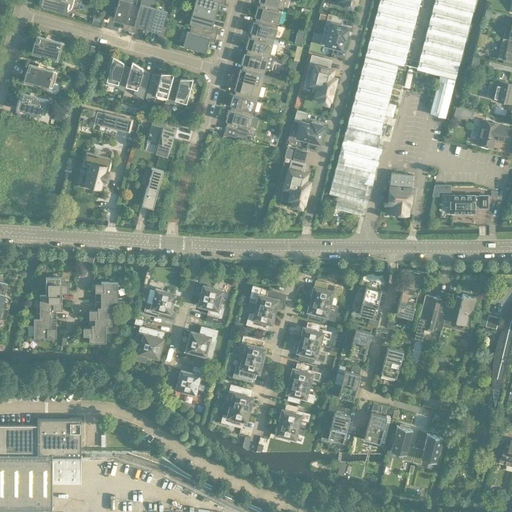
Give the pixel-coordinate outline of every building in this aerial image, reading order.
[(41,0),(40,5),(64,12),(65,10),(67,10),(69,9),(70,8),(71,6),(72,0),(41,0)] [(117,0),(116,7),(115,7),(115,6),(114,7),(114,9),(114,11),(113,12),(114,11),(115,11),(113,16),(113,18),(112,20),(124,23),(122,29),(128,31),(135,5),(132,4),(132,2),(126,0),(117,0)] [(225,0),(195,0),(193,8),(213,14),(215,15),(218,2),(224,4),(225,0)] [(257,0),(258,1),(260,1),(282,7),(286,9),(288,0),(257,0)] [(378,0),(328,193),(361,202),(377,140),(397,64),(403,66),(420,0),(378,0)] [(434,0),(416,69),(439,75),(429,113),(440,116),(445,117),(475,0),(434,0)] [(282,7),(260,1),(259,6),(257,5),(253,16),(256,17),(256,16),(278,23),(282,7)] [(139,6),(135,5),(128,31),(134,32),(136,26),(147,29),(153,7),(140,4),(139,6)] [(167,11),(153,7),(147,29),(158,32),(157,38),(163,40),(170,15),(166,14),(167,11)] [(213,14),(193,8),(189,23),(191,24),(190,28),(216,35),(217,28),(211,26),(215,15),(213,14)] [(489,19),(491,10),(485,9),(483,18),(489,19)] [(340,48),(343,38),(345,39),(348,28),(346,27),(346,26),(341,25),(342,17),(328,14),(320,43),(340,48)] [(256,16),(256,17),(254,21),(252,21),(249,32),(251,32),(274,38),(277,25),(280,26),(281,24),(278,23),(256,16)] [(216,35),(190,28),(189,31),(187,30),(182,46),(192,48),(192,49),(191,49),(192,50),(194,50),(195,50),(197,51),(196,50),(196,49),(204,52),(208,39),(214,41),(216,35)] [(251,32),(250,37),(248,36),(247,40),(245,47),(247,48),(269,54),(273,41),(276,42),(277,39),(274,38),(251,32)] [(492,39),(490,35),(479,33),(476,43),(479,47),(492,39)] [(58,50),(61,50),(63,43),(37,36),(36,41),(34,41),(31,51),(45,55),(45,56),(54,62),(56,58),(58,50)] [(502,38),(497,59),(511,62),(511,40),(508,39),(502,38)] [(275,55),(272,55),(269,54),(247,48),(246,53),(244,52),(240,63),(243,64),(243,63),(265,69),(271,71),(275,55)] [(330,100),(335,77),(331,76),(333,69),(328,68),(330,60),(311,55),(304,83),(317,86),(314,96),(319,97),(318,101),(327,104),(328,99),(330,100)] [(112,56),(111,59),(106,80),(116,83),(115,85),(116,86),(122,89),(124,90),(125,86),(130,68),(130,67),(122,65),(123,62),(112,56)] [(473,56),(469,71),(475,72),(479,58),(473,56)] [(132,61),(131,65),(130,67),(130,68),(125,86),(135,89),(134,93),(135,93),(140,96),(143,97),(150,73),(142,71),(142,68),(132,61)] [(261,85),(264,72),(265,69),(243,63),(243,64),(241,68),(239,68),(236,78),(261,85)] [(46,90),(48,87),(51,78),(53,79),(55,71),(30,64),(28,70),(26,69),(23,80),(37,84),(37,85),(46,90)] [(156,94),(166,97),(171,79),(173,73),(160,73),(160,76),(152,73),(146,96),(148,96),(154,96),(155,97),(156,94)] [(179,81),(171,79),(166,97),(165,101),(167,102),(174,102),(175,100),(186,103),(191,81),(192,78),(180,78),(179,81)] [(256,101),(260,85),(261,85),(236,78),(234,85),(233,89),(235,90),(234,94),(256,101)] [(490,81),(487,96),(492,97),(492,98),(511,103),(511,83),(496,79),(496,82),(490,81)] [(38,118),(40,115),(43,106),(45,107),(47,99),(22,92),(20,98),(18,98),(15,108),(29,112),(29,113),(38,118)] [(253,114),(256,101),(234,94),(232,94),(229,105),(231,105),(230,110),(255,117),(256,114),(253,114)] [(455,106),(452,119),(459,121),(461,115),(472,118),(474,111),(455,106)] [(258,118),(255,117),(230,110),(228,109),(225,120),(227,121),(223,134),(236,137),(237,133),(246,136),(249,126),(255,127),(258,118)] [(318,142),(323,127),(321,127),(322,125),(311,122),(310,124),(304,122),(306,112),(296,110),(293,120),(300,122),(296,137),(318,142)] [(104,113),(101,125),(119,129),(116,143),(125,146),(128,132),(131,120),(104,113)] [(151,124),(147,138),(158,141),(155,152),(167,156),(174,130),(165,128),(167,121),(153,118),(151,124)] [(498,124),(482,120),(476,143),(492,147),(494,137),(498,138),(498,139),(508,142),(511,129),(497,126),(498,124)] [(83,174),(81,181),(84,181),(84,183),(85,183),(85,185),(91,187),(92,185),(100,187),(102,181),(105,182),(108,171),(106,171),(109,159),(91,154),(89,165),(86,175),(83,174)] [(303,203),(309,181),(305,180),(306,173),(302,171),(304,164),(291,160),(289,168),(288,168),(283,188),(291,190),(288,199),(292,201),(291,205),(301,208),(302,203),(303,203)] [(152,208),(163,170),(151,167),(152,168),(142,205),(152,208)] [(391,172),(388,196),(387,204),(392,204),(391,213),(407,214),(408,205),(409,206),(413,174),(391,172)] [(474,195),(449,195),(449,212),(458,213),(474,213),(474,206),(479,206),(479,196),(474,196),(474,195)] [(487,195),(479,195),(479,196),(479,206),(479,207),(487,207),(487,195)] [(68,292),(68,284),(68,283),(62,283),(62,277),(45,277),(45,294),(60,294),(60,292),(68,292)] [(326,289),(327,283),(315,280),(313,286),(326,289)] [(0,281),(0,306),(8,309),(11,298),(10,298),(4,294),(7,283),(0,281)] [(117,301),(117,281),(100,281),(100,283),(94,283),(94,291),(96,291),(96,301),(111,301),(117,301)] [(223,307),(218,306),(222,290),(203,285),(198,304),(209,307),(207,313),(220,317),(223,307)] [(278,299),(266,296),(258,294),(260,288),(253,286),(250,297),(257,298),(255,306),(274,311),(278,299)] [(313,286),(310,298),(323,302),(329,303),(331,296),(339,298),(342,289),(334,287),(333,291),(326,289),(313,286)] [(374,317),(379,297),(381,290),(365,286),(359,313),(374,317)] [(417,290),(402,286),(395,313),(411,317),(417,290)] [(151,304),(146,303),(143,312),(157,316),(158,310),(170,312),(175,293),(155,288),(151,304)] [(470,313),(475,297),(462,293),(461,297),(456,296),(454,305),(447,303),(443,322),(450,324),(449,326),(454,327),(456,318),(466,320),(465,325),(465,326),(469,312),(470,313)] [(62,309),(62,303),(62,301),(60,301),(60,294),(45,294),(39,294),(39,318),(54,318),(54,309),(62,309)] [(443,322),(447,303),(448,302),(441,301),(441,299),(435,298),(435,297),(425,294),(414,336),(421,338),(423,329),(433,331),(434,328),(440,330),(438,338),(439,339),(443,322)] [(308,311),(306,318),(325,323),(326,318),(333,320),(335,313),(327,311),(329,303),(323,302),(310,298),(307,311),(308,311)] [(111,322),(111,301),(96,301),(96,309),(88,309),(88,318),(90,318),(90,323),(111,322)] [(8,309),(0,306),(0,319),(5,319),(8,309)] [(274,311),(255,306),(253,314),(249,313),(246,324),(267,329),(268,323),(271,324),(274,311)] [(492,388),(499,390),(511,337),(511,308),(511,310),(509,313),(508,316),(506,319),(507,319),(504,330),(501,330),(500,334),(498,338),(497,343),(496,347),(495,351),(494,354),(493,359),(493,363),(492,368),(492,373),(492,378),(492,383),(492,388)] [(486,326),(497,328),(499,317),(489,314),(486,326)] [(362,322),(371,324),(373,317),(364,315),(362,322)] [(56,336),(56,327),(54,327),(54,318),(39,318),(33,318),(33,337),(50,337),(50,336),(56,336)] [(111,335),(111,325),(111,322),(90,323),(90,327),(83,327),(83,335),(89,335),(89,342),(105,342),(105,335),(111,335)] [(135,334),(130,358),(145,362),(146,355),(158,358),(163,338),(162,338),(162,337),(163,332),(140,326),(137,335),(135,334)] [(209,339),(214,340),(217,330),(201,326),(199,333),(191,331),(185,350),(205,355),(209,339)] [(303,327),(300,339),(319,344),(321,336),(329,338),(330,332),(319,329),(318,331),(303,327)] [(406,327),(405,332),(404,337),(411,339),(413,329),(406,327)] [(355,328),(348,355),(363,358),(370,332),(355,328)] [(243,335),(241,342),(246,343),(242,355),(262,360),(265,348),(262,347),(264,341),(260,340),(253,338),(243,335)] [(319,344),(300,339),(296,352),(312,356),(311,357),(323,360),(325,354),(317,352),(319,344)] [(387,346),(380,373),(395,377),(402,350),(387,346)] [(235,366),(232,377),(247,381),(248,376),(254,378),(256,372),(259,373),(262,360),(242,355),(239,367),(235,366)] [(199,378),(204,379),(206,370),(193,366),(192,372),(180,369),(175,389),(195,394),(199,378)] [(292,368),(289,380),(308,385),(310,377),(318,379),(320,373),(317,372),(311,371),(308,370),(307,372),(292,368)] [(344,370),(337,396),(353,400),(359,373),(344,370)] [(308,385),(289,380),(286,393),(301,397),(300,398),(312,402),(314,395),(306,393),(308,385)] [(233,392),(230,404),(249,409),(252,396),(250,396),(251,390),(231,384),(229,391),(233,392)] [(373,403),(372,409),(380,411),(382,405),(373,403)] [(249,409),(230,404),(227,416),(223,415),(221,421),(242,427),(243,421),(246,421),(249,409)] [(323,430),(320,440),(342,443),(342,442),(344,434),(346,425),(348,420),(349,415),(347,414),(348,409),(329,404),(326,416),(332,418),(331,423),(325,421),(323,428),(329,429),(329,432),(323,430)] [(281,409),(278,421),(298,426),(300,418),(307,420),(309,414),(297,411),(297,413),(281,409)] [(368,422),(364,438),(379,442),(384,443),(390,417),(389,417),(390,416),(389,415),(387,415),(386,415),(386,416),(379,414),(370,412),(369,417),(368,422)] [(36,424),(0,424),(0,511),(44,511),(44,509),(51,509),(51,510),(52,510),(52,456),(80,456),(80,418),(37,418),(37,424),(36,424)] [(298,426),(278,421),(275,434),(290,438),(290,440),(302,443),(303,436),(296,434),(298,426)] [(390,449),(389,450),(404,453),(402,459),(410,461),(414,447),(407,445),(411,429),(412,429),(408,428),(409,426),(400,423),(399,426),(396,425),(397,425),(395,433),(393,433),(390,441),(392,442),(392,444),(390,449)] [(416,447),(412,461),(420,463),(421,458),(435,462),(435,461),(436,453),(439,454),(441,445),(439,444),(441,437),(442,437),(426,432),(426,433),(427,433),(423,449),(419,448),(416,447)] [(511,439),(511,440),(511,444),(505,443),(503,455),(501,455),(499,462),(506,463),(506,464),(511,465),(511,439)] [(333,471),(344,474),(347,462),(336,459),(333,471)]
